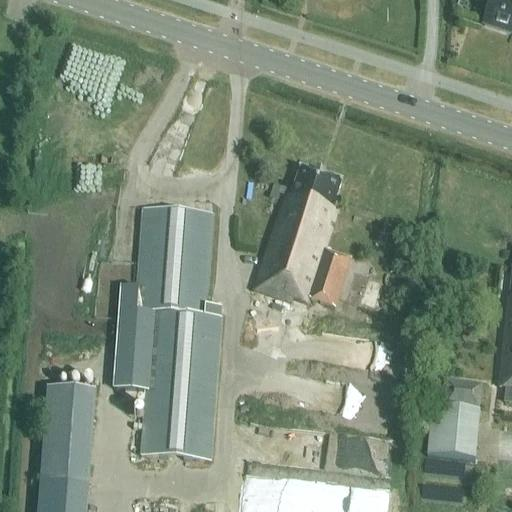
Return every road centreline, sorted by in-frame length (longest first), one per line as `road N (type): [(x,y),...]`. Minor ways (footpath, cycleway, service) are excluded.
road 1 (tertiary): [(511,140),(75,0)]
road 2 (unknown): [(228,49),(233,208),(216,466)]
